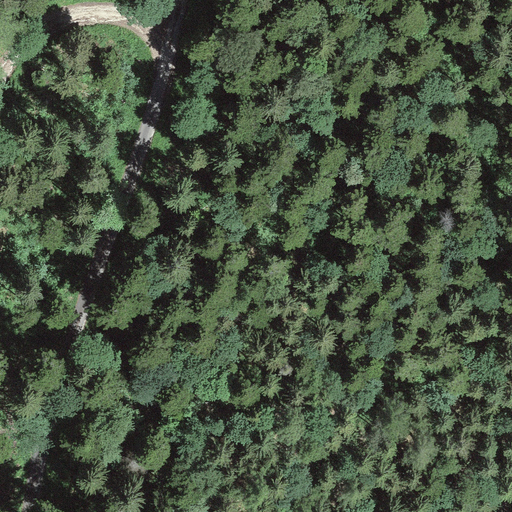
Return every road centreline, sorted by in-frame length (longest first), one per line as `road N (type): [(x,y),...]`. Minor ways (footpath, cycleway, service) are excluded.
road 1 (track): [(183,0),(25,511)]
road 2 (track): [(0,105),(16,60),(54,22),(114,17),(175,41)]
